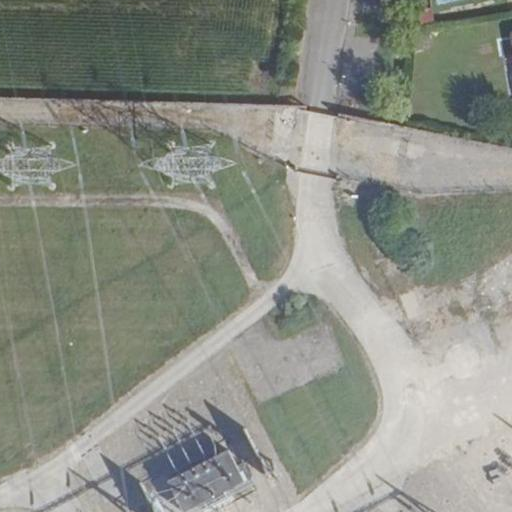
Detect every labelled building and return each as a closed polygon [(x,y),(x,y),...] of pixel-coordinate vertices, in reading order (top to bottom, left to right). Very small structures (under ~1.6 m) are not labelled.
[(431,9),(418,11),(420,27),(434,25),(431,9)] [(428,32),(414,34),(417,51),(431,49),(428,32)] [(476,312),(511,295),(511,261),(463,284),(476,312)] [(470,328),(482,356),(496,350),(484,322),(470,328)] [(233,450),(146,481),(157,511),(209,511),(250,497),(233,450)]
